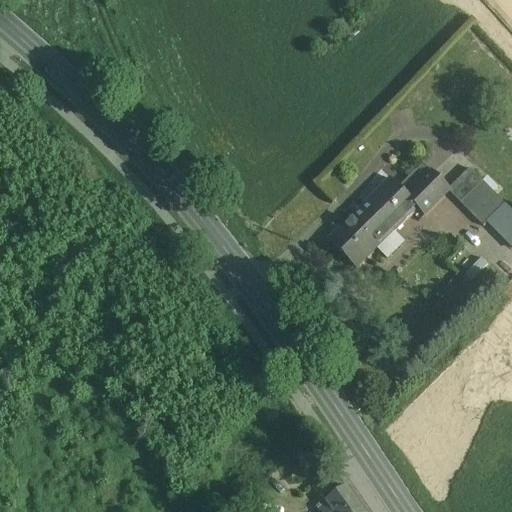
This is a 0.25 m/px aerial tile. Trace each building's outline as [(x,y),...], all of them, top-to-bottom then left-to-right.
[(424,166),(408,181),(417,190),(432,174),(424,166)] [(471,171),(449,192),(450,192),(450,193),(462,204),(483,183),(471,171)] [(432,174),(417,190),(408,181),(400,189),(391,181),(329,242),(358,271),(418,210),(425,217),(450,193),(450,192),(449,192),(432,174)] [(499,190),(487,179),(483,183),(494,195),(499,190)] [(494,195),(483,183),(462,204),(461,205),(484,228),(488,224),(506,206),(494,195)] [(511,212),(506,206),(488,224),(511,248),(511,212)] [(363,511),(348,489),(328,505),(332,511),(363,511)]
